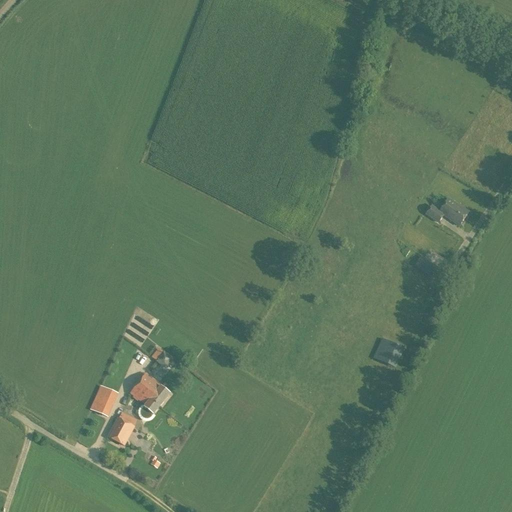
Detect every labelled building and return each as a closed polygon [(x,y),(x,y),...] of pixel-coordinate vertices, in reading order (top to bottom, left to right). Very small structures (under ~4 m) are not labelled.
[(469,213),(449,199),(440,212),(433,206),(427,214),(440,223),(444,215),(460,226),(469,213)] [(413,266),(429,276),(435,265),(419,256),(413,266)] [(395,369),(404,350),(382,340),(373,359),(395,369)] [(167,372),(176,363),(159,347),(150,356),(167,372)] [(154,403),(159,407),(169,394),(145,374),(137,385),(142,390),(142,389),(152,397),(150,399),(154,402),(154,403)] [(131,392),(146,405),(144,407),(141,411),(141,413),(140,415),(141,416),(142,418),(144,419),(145,420),(147,420),(149,419),(151,418),(152,417),(153,416),(152,415),(153,415),(159,407),(154,403),(154,402),(150,399),(152,397),(142,389),(142,390),(137,385),(131,392)] [(100,387),(90,410),(108,418),(118,394),(100,387)] [(124,447),(134,427),(117,418),(107,438),(124,447)]
